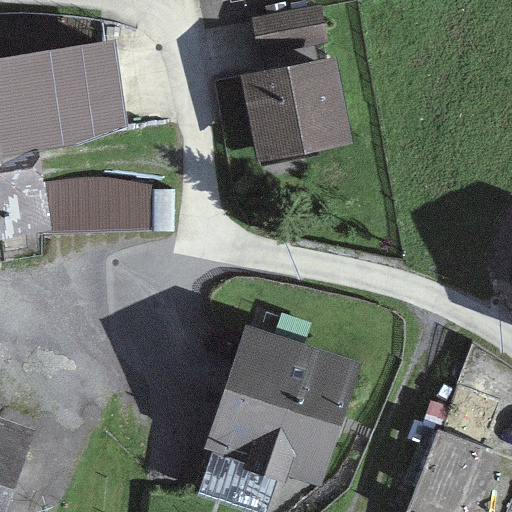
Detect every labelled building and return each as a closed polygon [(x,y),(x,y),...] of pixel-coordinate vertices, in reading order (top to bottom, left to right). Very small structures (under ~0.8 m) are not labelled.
[(280,77),(246,83),(261,165),(351,148),(326,8),(269,19),(280,77)] [(124,41),(0,60),(0,232),(54,224),(42,143),(138,128),(124,41)] [(242,331),(204,447),(322,485),(359,368),(242,331)] [(0,420),(0,507),(30,433),(0,420)] [(511,511),(511,473),(440,444),(412,511),(511,511)] [(264,511),(239,503),(236,511),(264,511)]
